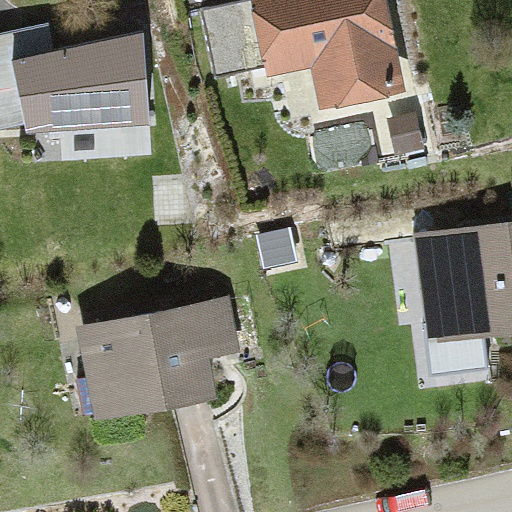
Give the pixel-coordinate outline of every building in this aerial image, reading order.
[(263,48),(254,0),(200,0),(212,58),(263,48)] [(254,0),(263,48),(267,67),(308,58),(320,115),(423,94),(403,0),(254,0)] [(140,27),(20,43),(32,129),(152,113),(140,27)] [(511,229),(412,237),(419,340),(511,333),(511,229)] [(246,304),(75,330),(88,412),(216,392),(212,368),(255,361),(246,304)]
